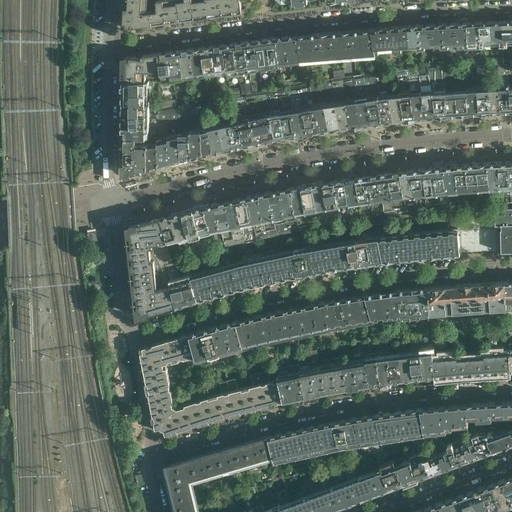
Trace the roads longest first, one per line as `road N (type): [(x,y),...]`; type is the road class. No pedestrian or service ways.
road 1 (residential): [(110,202),(317,154),(511,134)]
road 2 (residential): [(110,43),(511,6)]
road 3 (residential): [(129,329),(138,334),(332,284),(511,267)]
road 4 (residential): [(511,390),(421,394),(287,415),(148,457)]
road 5 (residential): [(110,202),(110,43)]
road 6 (residential): [(374,511),(511,460)]
road 7 (residential): [(129,329),(110,202)]
